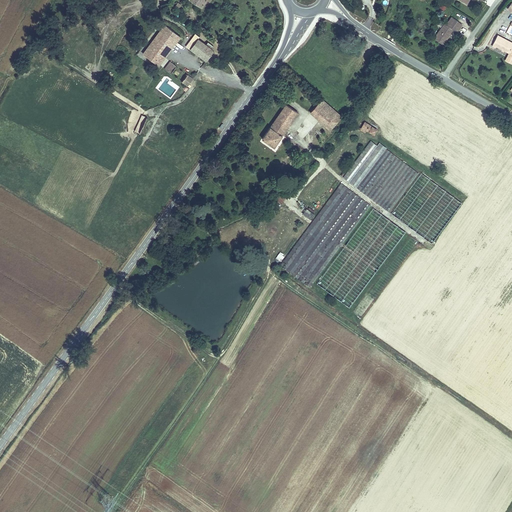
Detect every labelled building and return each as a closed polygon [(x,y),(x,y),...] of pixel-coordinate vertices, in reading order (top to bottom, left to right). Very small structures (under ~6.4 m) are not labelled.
[(208,2),(206,0),(191,0),(189,3),(201,11),(208,2)] [(437,42),(446,48),(456,32),(460,34),(464,27),(454,20),(449,28),(447,27),(437,42)] [(177,39),(161,26),(139,56),(155,67),(162,58),(157,54),(169,38),(174,42),(177,39)] [(511,46),(496,37),(490,48),(493,50),(494,49),(506,55),(511,46)] [(162,58),(174,42),(169,38),(157,54),(162,58)] [(212,50),(195,39),(188,49),(205,61),(212,50)] [(166,73),(172,66),(168,63),(162,70),(166,73)] [(183,86),(188,79),(183,75),(177,82),(183,86)] [(323,98),(311,111),(329,129),(342,117),(323,98)] [(285,104),(262,139),(276,148),(299,114),(285,104)] [(141,115),(134,131),(139,134),(146,117),(141,115)] [(379,130),(366,122),(361,130),(369,135),(371,131),(376,134),(379,130)] [(346,179),(391,213),(420,173),(381,145),(379,147),(373,142),(346,179)] [(463,205),(423,176),(394,216),(434,245),(463,205)] [(311,289),(372,206),(344,185),(282,268),(311,289)] [(302,214),(309,220),(314,214),(306,209),(302,214)] [(408,234),(376,210),(320,287),(352,310),(408,234)] [(420,243),(412,237),(356,315),(364,321),(420,243)] [(275,258),(280,262),(284,256),(279,253),(275,258)]
